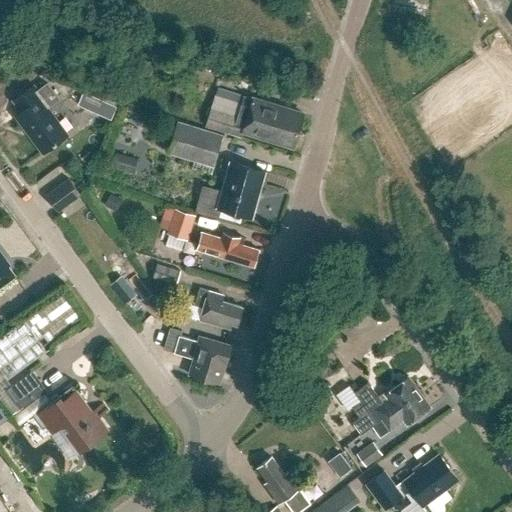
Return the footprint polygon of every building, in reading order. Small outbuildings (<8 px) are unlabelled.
[(116,29),(118,22),(107,19),(105,27),(116,29)] [(173,66),(178,52),(159,45),(154,59),(173,66)] [(219,68),(222,53),(205,49),(203,60),(205,61),(204,65),(219,68)] [(14,116),(41,154),(67,135),(47,108),(59,99),(47,83),(37,90),(34,86),(14,101),(21,111),(14,116)] [(248,105),(215,94),(206,125),(239,135),(241,131),(291,146),(301,113),(251,98),(248,105)] [(110,118),(115,107),(104,101),(98,113),(110,118)] [(212,167),(222,135),(177,121),(167,153),(212,167)] [(111,168),(134,174),(138,159),(115,153),(111,168)] [(251,217),(265,171),(229,161),(216,206),(251,217)] [(69,179),(46,195),(58,211),(80,195),(69,179)] [(115,212),(122,200),(110,194),(104,206),(115,212)] [(186,241),(194,216),(173,210),(166,235),(186,241)] [(253,267),(258,249),(241,244),(243,238),(222,232),(220,237),(201,231),(195,249),(253,267)] [(5,260),(0,252),(0,287),(15,276),(4,261),(5,260)] [(152,278),(176,285),(180,271),(156,263),(152,278)] [(121,277),(110,286),(117,295),(128,286),(121,277)] [(236,324),(241,307),(220,301),(222,295),(199,288),(194,304),(204,307),(200,319),(230,328),(231,323),(236,324)] [(140,322),(146,315),(141,310),(134,316),(140,322)] [(316,350),(337,335),(325,319),(304,334),(316,350)] [(22,321),(0,336),(0,368),(10,382),(46,355),(22,321)] [(219,384),(230,347),(199,338),(198,342),(179,337),(181,332),(170,328),(163,349),(174,353),(174,354),(193,359),(188,375),(219,384)] [(22,413),(48,393),(33,373),(6,392),(22,413)] [(371,426),(419,391),(408,376),(379,397),(368,382),(354,392),(360,401),(351,407),(359,418),(363,416),(371,426)] [(75,389),(35,418),(36,419),(38,417),(51,435),(49,436),(50,437),(62,428),(81,454),(110,432),(100,420),(109,413),(108,411),(98,418),(96,415),(106,408),(104,405),(90,415),(85,408),(87,406),(75,389)] [(430,406),(419,391),(371,426),(380,438),(404,420),(407,424),(430,406)] [(365,466),(382,454),(372,441),(356,453),(365,466)] [(445,490),(458,481),(439,455),(395,487),(384,471),(366,484),(384,509),(410,490),(422,507),(426,504),(431,511),(444,511),(444,505),(452,499),(445,490)] [(336,481),(353,469),(344,457),(327,469),(336,481)] [(264,483),(280,504),(285,500),(294,511),(300,511),(311,505),(287,473),(285,475),(272,458),(258,469),(267,481),(264,483)] [(347,511),(360,503),(351,490),(347,485),(315,509),(317,511),(347,511)]
